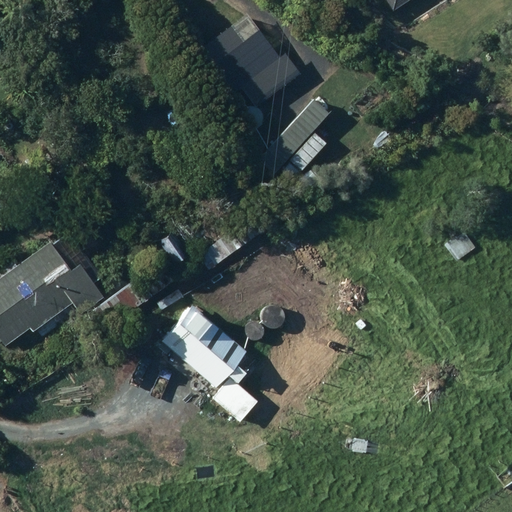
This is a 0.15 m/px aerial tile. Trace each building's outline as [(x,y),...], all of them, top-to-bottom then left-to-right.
[(376,0),(386,13),(405,0),(376,0)] [(272,87),(245,118),(258,129),(285,98),(272,87)] [(311,100),(257,160),(272,173),(326,113),(311,100)] [(231,228),(205,247),(216,263),(243,244),(231,228)] [(463,233),(445,246),(455,261),(474,248),(463,233)] [(0,341),(3,346),(28,328),(32,332),(70,303),(78,314),(101,297),(91,284),(98,279),(65,234),(49,245),(47,242),(11,268),(3,257),(0,259),(0,341)] [(300,284),(287,296),(304,313),(316,302),(300,284)] [(116,293),(90,311),(107,335),(132,317),(116,293)] [(159,340),(161,342),(157,346),(165,353),(169,348),(213,387),(244,352),(190,304),(159,340)] [(97,370),(69,389),(81,407),(90,401),(89,400),(109,387),(97,370)] [(255,400),(230,379),(212,399),(237,421),(255,400)] [(511,474),(508,469),(497,477),(505,487),(511,482),(511,474)]
